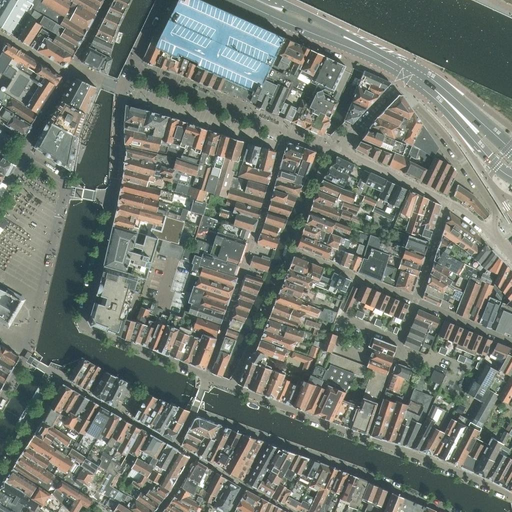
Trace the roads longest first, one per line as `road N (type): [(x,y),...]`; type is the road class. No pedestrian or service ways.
road 1 (residential): [(205,378),(511,498)]
road 2 (residential): [(446,511),(193,412),(205,378)]
road 3 (residential): [(111,198),(81,327),(205,378)]
road 4 (tertiary): [(229,0),(404,78)]
road 5 (residential): [(404,78),(412,101),(493,210),(488,231)]
road 6 (tertiary): [(413,68),(273,0)]
road 7 (tertiary): [(404,78),(511,179)]
road 8 (residential): [(129,69),(259,121)]
road 9 (residential): [(416,303),(291,250)]
road 10 (tertiary): [(511,154),(413,68)]
